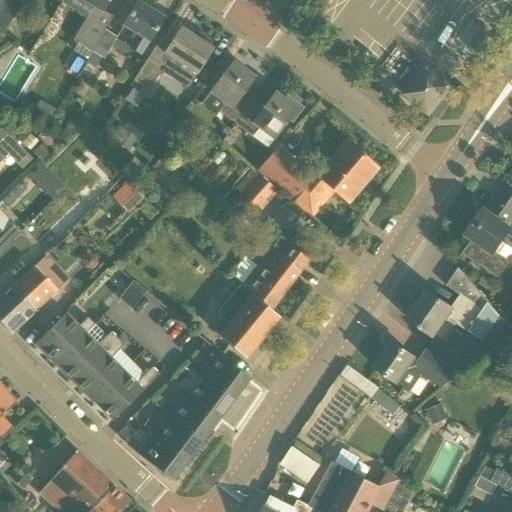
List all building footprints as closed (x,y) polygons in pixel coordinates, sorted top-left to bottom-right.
[(1,0),(0,3),(0,31),(4,34),(23,2),(20,0),(1,0)] [(87,60),(106,30),(114,17),(103,11),(110,0),(85,0),(94,5),(87,17),(73,40),(79,43),(73,52),(87,60)] [(149,42),(164,17),(138,1),(123,25),(138,33),(129,47),(140,54),(148,41),(149,42)] [(198,35),(196,38),(181,28),(159,64),(149,58),(134,81),(149,91),(161,71),(189,89),(198,75),(196,73),(212,48),(210,47),(212,44),(211,40),(202,34),(198,35)] [(96,68),(102,58),(104,59),(117,37),(106,30),(87,60),(86,62),(96,68)] [(236,124),(253,103),(242,95),(255,78),(233,61),(210,91),(226,103),(219,111),(236,124)] [(406,94),(430,113),(451,86),(427,67),(406,94)] [(287,95),(284,99),(275,93),(262,110),(253,103),(236,124),(252,136),(259,127),(274,139),(288,120),(293,124),(304,108),(287,95)] [(0,123),(0,140),(1,141),(9,132),(0,123)] [(231,130),(227,127),(222,133),(226,136),(227,136),(231,130)] [(138,138),(124,129),(115,142),(129,152),(138,138)] [(0,162),(3,159),(1,157),(12,146),(5,140),(0,145),(0,162)] [(295,202),(312,216),(334,191),(349,204),(379,169),(346,140),(295,202)] [(258,172),(268,180),(287,158),(277,149),(258,172)] [(248,225),(278,192),(259,174),(257,176),(251,170),(234,188),(241,194),(229,208),(248,225)] [(65,187),(48,171),(36,184),(53,200),(65,187)] [(127,182),(112,197),(129,213),(144,199),(127,182)] [(508,263),(495,254),(511,229),(511,228),(509,226),(511,221),(511,192),(505,187),(489,212),(484,209),(466,235),(472,238),(463,253),(480,264),(498,277),(508,263)] [(12,222),(3,232),(0,229),(0,254),(22,232),(12,222)] [(244,287),(272,310),(311,259),(282,237),(244,287)] [(0,311),(0,320),(19,341),(64,297),(62,295),(73,285),(52,264),(21,294),(20,293),(0,311)] [(435,337),(448,318),(470,332),(483,341),(500,316),(489,302),(460,268),(447,285),(463,296),(454,309),(428,291),(409,319),(435,337)] [(132,309),(146,292),(133,281),(119,299),(132,309)] [(220,337),(246,359),(280,318),(253,296),(252,297),(243,289),(243,288),(236,282),(218,304),(220,306),(235,318),(220,337)] [(67,313),(36,344),(56,364),(86,334),(85,333),(94,324),(88,317),(80,325),(67,313)] [(75,382),(118,339),(111,332),(98,346),(86,334),(56,364),(75,382)] [(111,359),(124,345),(118,339),(75,382),(94,401),(124,371),(111,359)] [(460,375),(446,364),(427,349),(419,360),(393,342),(376,367),(411,392),(422,375),(434,383),(441,389),(460,375)] [(235,399),(250,378),(222,356),(206,377),(235,399)] [(113,421),(159,374),(152,367),(136,383),(124,371),(94,401),(113,421)] [(219,419),(235,399),(206,377),(191,397),(219,419)] [(1,417),(16,403),(0,384),(0,440),(12,429),(1,417)] [(377,386),(367,396),(389,417),(398,407),(377,386)] [(204,439),(219,419),(191,397),(175,418),(204,439)] [(428,410),(432,420),(447,415),(443,404),(428,410)] [(153,433),(188,460),(204,439),(175,418),(166,430),(149,417),(143,425),(150,430),(149,431),(153,434),(153,433)] [(172,481),(188,460),(153,433),(153,434),(137,454),(172,481)] [(285,466),(286,467),(297,474),(294,479),(307,487),(326,460),(298,441),(294,447),(284,461),(284,462),(282,464),(285,466)] [(340,448),(333,461),(350,470),(356,456),(340,448)] [(89,511),(114,486),(76,452),(39,493),(58,511),(89,511)] [(511,462),(508,461),(503,471),(498,469),(496,472),(486,466),(480,476),(497,485),(511,492),(511,462)] [(333,511),(354,473),(335,463),(311,507),(300,501),(296,508),(272,496),(263,511),(333,511)] [(368,511),(375,500),(388,507),(395,494),(402,481),(403,480),(392,474),(393,469),(390,468),(381,486),(382,486),(381,487),(354,473),(333,511),(368,511)] [(492,495),(497,485),(480,476),(475,487),(492,495)] [(402,481),(395,494),(388,507),(388,508),(394,511),(404,511),(417,488),(402,481)] [(120,511),(130,501),(114,486),(89,511),(120,511)]
